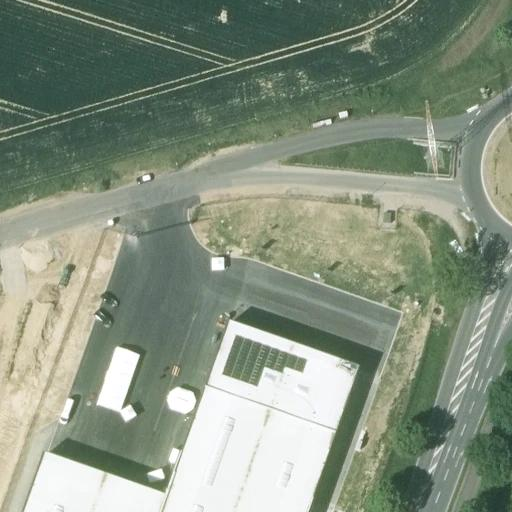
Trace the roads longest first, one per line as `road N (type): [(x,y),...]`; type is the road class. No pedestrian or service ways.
road 1 (unclassified): [(239,169),(0,237)]
road 2 (unclassified): [(476,137),(339,135),(239,169)]
road 3 (unclassified): [(239,169),(470,192)]
road 4 (track): [(361,511),(424,320)]
road 5 (primary): [(417,511),(461,394)]
